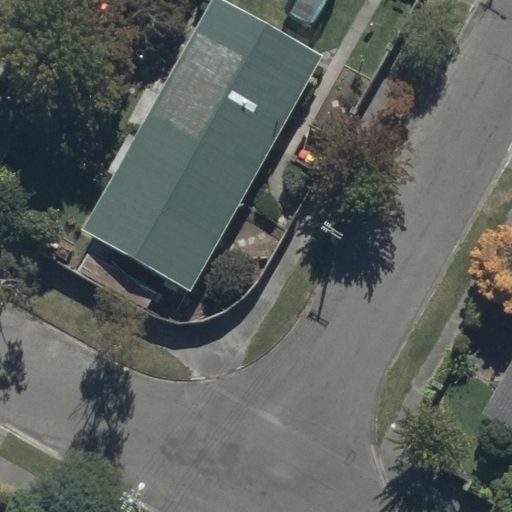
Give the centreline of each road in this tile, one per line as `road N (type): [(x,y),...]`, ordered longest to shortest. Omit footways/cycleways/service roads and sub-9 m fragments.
road 1 (residential): [(511,52),(256,504)]
road 2 (residential): [(0,361),(256,504)]
